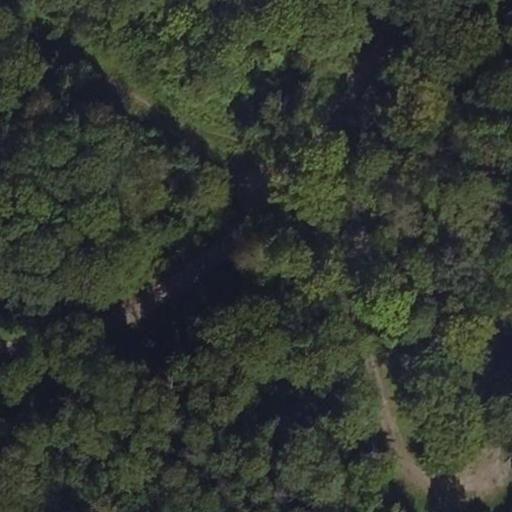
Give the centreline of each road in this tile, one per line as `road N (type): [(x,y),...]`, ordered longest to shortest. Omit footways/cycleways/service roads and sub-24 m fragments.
road 1 (unclassified): [(417,0),(258,216),(217,253),(103,327),(0,361)]
road 2 (track): [(0,3),(279,188)]
